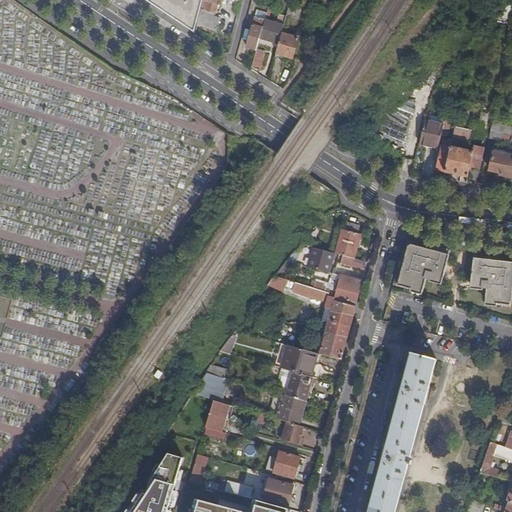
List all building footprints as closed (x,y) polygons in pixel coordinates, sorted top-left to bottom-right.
[(197,26),(203,0),(140,0),(194,36),(197,26)] [(203,0),(197,26),(216,34),(221,20),(214,17),(217,5),(220,6),(221,0),(203,0)] [(301,13),(289,9),(286,19),(298,22),(301,13)] [(255,20),(265,22),(267,15),(263,14),(256,13),(255,20)] [(279,47),(282,36),(286,19),(279,17),(276,26),(268,23),(270,15),(267,14),(267,15),(265,22),(259,42),(279,47)] [(256,53),(259,42),(265,22),(255,20),(246,50),(256,53)] [(279,47),(275,59),(276,61),(283,63),(285,62),(286,59),(293,61),(300,38),(297,38),(296,41),(282,36),(279,47)] [(256,55),(252,70),(259,72),(264,57),(256,55)] [(471,110),(461,108),(454,141),(454,143),(456,143),(457,140),(470,143),(473,132),(465,130),(467,121),(469,122),(471,110)] [(447,122),(428,117),(426,124),(445,129),(447,122)] [(489,121),(482,119),(474,154),(471,169),(481,171),(485,150),(481,149),(482,141),(484,142),(489,121)] [(452,123),(447,122),(445,129),(443,138),(448,139),(452,123)] [(426,124),(421,147),(440,152),(443,138),(445,129),(426,124)] [(507,127),(494,125),(490,140),(503,143),(507,127)] [(511,128),(507,127),(503,143),(511,144),(511,137),(511,128)] [(438,172),(447,174),(452,150),(454,143),(454,141),(450,141),(450,143),(445,142),(441,156),(440,162),(438,172)] [(452,150),(447,174),(469,179),(471,169),(474,154),(452,150)] [(491,172),(497,173),(501,155),(495,154),(491,172)] [(501,177),(511,179),(511,174),(511,157),(501,155),(497,173),(502,174),(501,177)] [(347,225),(345,232),(358,236),(360,229),(347,225)] [(342,232),(336,255),(345,257),(356,261),(362,237),(358,236),(345,232),(342,232)] [(305,247),(302,246),(296,253),(303,255),(305,247)] [(445,280),(452,253),(430,247),(429,252),(413,248),(410,250),(400,288),(424,294),(429,276),(433,277),(445,280)] [(335,255),(314,249),(309,269),(330,275),(335,255)] [(481,256),(475,256),(472,284),(484,285),(488,285),(486,305),(511,308),(511,302),(511,264),(497,263),(498,258),(481,256)] [(366,272),(369,264),(356,261),(345,257),(342,266),(366,272)] [(291,265),(287,263),(275,278),(283,281),(291,265)] [(283,281),(275,278),(267,288),(265,290),(282,295),(286,282),(283,281)] [(363,284),(341,278),(335,300),(357,306),(363,284)] [(315,285),(314,290),(325,293),(329,295),(330,292),(326,291),(326,289),(315,285)] [(314,290),(311,289),(309,298),(322,302),(323,300),(325,293),(314,290)] [(357,306),(335,300),(329,324),(351,329),(357,306)] [(329,324),(320,356),(342,362),(351,329),(329,324)] [(317,356),(289,349),(283,371),(285,372),(295,375),(311,379),(314,366),(317,356)] [(438,362),(411,355),(411,356),(412,356),(369,511),(396,511),(409,466),(411,467),(413,462),(410,462),(437,363),(438,363),(438,362)] [(210,367),(206,374),(208,376),(224,380),(226,372),(210,367)] [(295,375),(285,372),(278,395),(285,398),(288,399),(295,375)] [(314,380),(311,379),(295,375),(288,399),(307,404),(308,398),(314,380)] [(208,376),(193,397),(215,403),(221,405),(229,381),(224,380),(208,376)] [(311,399),(317,381),(314,380),(308,398),(311,399)] [(285,398),(278,395),(273,412),(281,414),(285,398)] [(300,428),(307,404),(288,399),(285,398),(281,414),(278,422),(288,425),(300,428)] [(235,409),(221,405),(215,403),(207,430),(227,435),(235,409)] [(511,419),(504,417),(501,415),(498,423),(511,427),(511,424),(511,419)] [(300,428),(288,425),(285,436),(282,435),(281,442),(303,449),(305,442),(301,440),(305,430),(300,428)] [(184,441),(183,448),(192,450),(194,442),(184,441)] [(509,451),(491,444),(481,475),(498,480),(500,472),(491,470),(498,451),(507,454),(509,451)] [(167,511),(183,458),(168,453),(160,467),(171,470),(167,483),(157,480),(135,511),(167,511)] [(302,460),(281,454),(276,475),(296,481),(299,471),(304,473),(305,468),(302,467),(304,461),(301,460),(302,460)] [(209,460),(199,457),(191,484),(192,484),(201,486),(209,460)] [(295,488),(271,482),(267,501),(290,507),(295,488)] [(233,484),(230,494),(252,500),(255,491),(233,484)] [(280,511),(257,505),(255,511),(242,511),(199,501),(195,511),(280,511)] [(483,511),(485,506),(472,501),(468,511),(483,511)]
